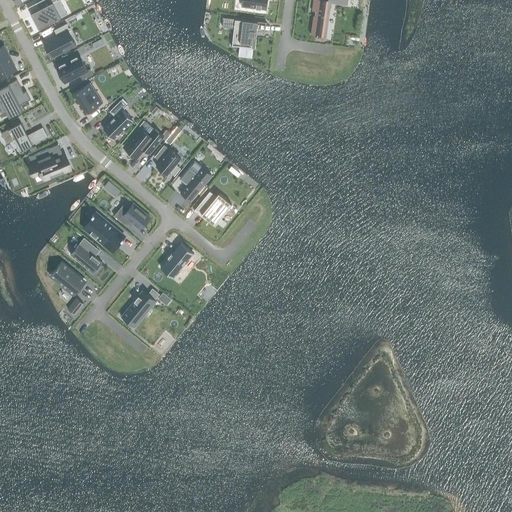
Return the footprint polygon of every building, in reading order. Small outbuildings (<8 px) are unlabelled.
[(30,13),(38,29),(60,17),(53,3),(57,0),(56,0),(41,0),(40,1),(43,7),(30,13)] [(247,7),(266,10),(267,0),(242,0),(241,7),(247,7)] [(312,0),(311,11),(314,11),(314,15),(313,15),(310,34),(316,35),(323,36),(326,15),(326,13),(328,1),(346,3),(346,6),(347,6),(347,0),(312,0)] [(231,20),(231,19),(223,18),(222,18),(223,19),(222,27),(230,28),(231,20)] [(235,33),(233,46),(254,49),(257,22),(242,20),(241,34),(235,33)] [(69,29),(66,24),(54,30),(57,36),(43,42),(51,58),(75,45),(67,30),(69,29)] [(0,77),(16,70),(3,46),(0,47),(0,77)] [(79,54),(56,66),(64,82),(79,75),(82,80),(93,74),(90,69),(87,70),(79,54)] [(17,80),(0,88),(0,109),(2,114),(6,112),(9,117),(23,110),(20,105),(30,99),(26,91),(23,92),(17,80)] [(86,85),(71,94),(84,115),(99,105),(86,85)] [(127,106),(121,100),(110,111),(115,117),(103,129),(114,139),(133,120),(122,110),(127,106)] [(21,122),(1,133),(6,144),(14,140),(20,151),(38,142),(34,134),(27,138),(22,129),(24,128),(21,122)] [(140,128),(124,147),(136,158),(145,147),(151,151),(163,137),(154,129),(149,135),(140,128)] [(171,133),(165,141),(168,143),(174,136),(171,133)] [(164,145),(154,157),(159,161),(156,166),(167,175),(169,172),(174,176),(180,168),(176,164),(176,163),(182,160),(178,152),(176,154),(176,153),(176,154),(170,149),(169,150),(164,145)] [(40,171),(42,171),(45,180),(56,175),(57,176),(57,177),(66,174),(65,173),(65,172),(70,169),(64,155),(53,159),(49,148),(37,153),(28,157),(30,162),(29,163),(33,174),(40,171)] [(187,185),(181,193),(191,200),(211,175),(202,167),(196,175),(189,169),(180,179),(187,185)] [(108,181),(103,187),(115,197),(120,191),(108,181)] [(194,211),(196,210),(214,225),(231,204),(218,193),(216,197),(210,191),(194,211)] [(133,203),(129,208),(123,204),(114,216),(125,225),(129,220),(140,229),(150,217),(133,203)] [(99,214),(86,229),(107,246),(111,241),(120,248),(128,238),(99,214)] [(84,238),(70,255),(93,273),(102,262),(89,251),(93,246),(84,238)] [(177,249),(176,248),(160,267),(173,278),(194,253),(181,243),(180,243),(181,244),(177,249)] [(52,272),(49,276),(57,282),(74,296),(80,288),(84,284),(86,281),(70,268),(61,261),(52,272)] [(156,301),(153,299),(143,290),(121,317),(131,325),(134,328),(156,301)] [(158,299),(166,305),(171,299),(163,292),(158,299)] [(67,309),(74,314),(83,304),(76,298),(67,309)]
